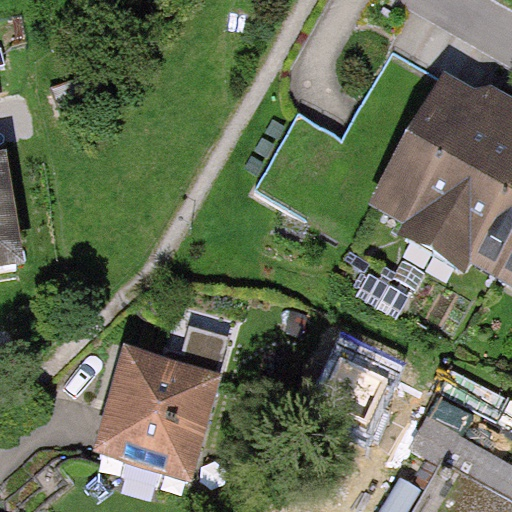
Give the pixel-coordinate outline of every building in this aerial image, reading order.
[(511,110),(445,75),(360,236),(511,316),(511,110)] [(1,172),(0,171),(0,289),(15,288),(1,172)] [(189,486),(229,345),(192,335),(179,379),(129,365),(102,461),(189,486)] [(383,382),(341,364),(324,403),(366,421),(383,382)] [(410,454),(442,473),(420,511),(511,511),(511,471),(427,424),(410,454)] [(413,511),(425,489),(409,481),(392,511),(413,511)]
